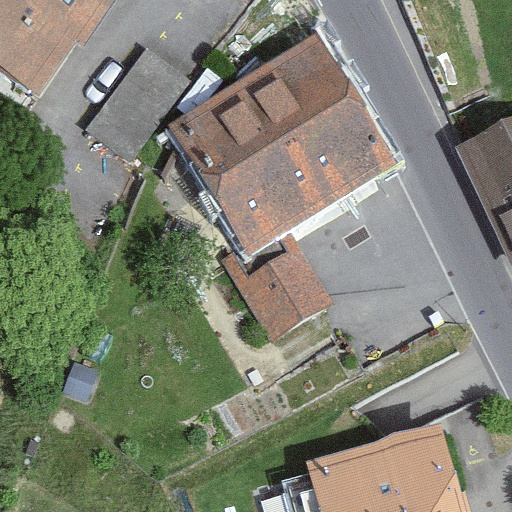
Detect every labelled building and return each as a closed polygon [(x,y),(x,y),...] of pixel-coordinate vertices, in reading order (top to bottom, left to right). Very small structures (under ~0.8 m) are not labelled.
[(0,0),(0,80),(42,109),(115,0),(0,0)] [(146,50),(88,134),(133,165),(191,81),(146,50)] [(380,197),(310,63),(162,140),(268,343),(331,310),(295,241),(380,197)] [(511,143),(491,152),(511,204),(511,143)] [(462,511),(439,424),(307,459),(320,511),(462,511)]
